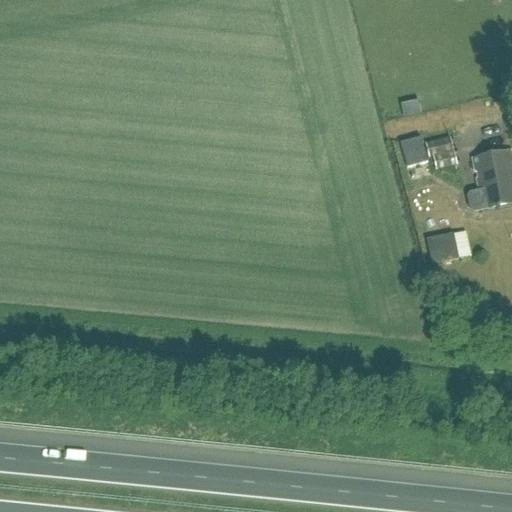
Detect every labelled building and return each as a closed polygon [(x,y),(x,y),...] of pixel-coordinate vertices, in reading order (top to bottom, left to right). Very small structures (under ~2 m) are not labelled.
[(402,108),(406,119),(424,114),(420,103),(402,108)] [(420,140),(400,145),(407,170),(427,165),(420,140)] [(453,156),(450,140),(426,146),(430,161),(433,161),(436,174),(457,169),(453,156)] [(482,212),(482,213),(511,206),(511,161),(510,153),(471,161),(478,194),(469,196),(467,199),(469,212),(473,214),(482,212)] [(468,234),(454,237),(460,262),(474,259),(468,234)] [(426,242),(431,268),(450,264),(445,239),(426,242)]
